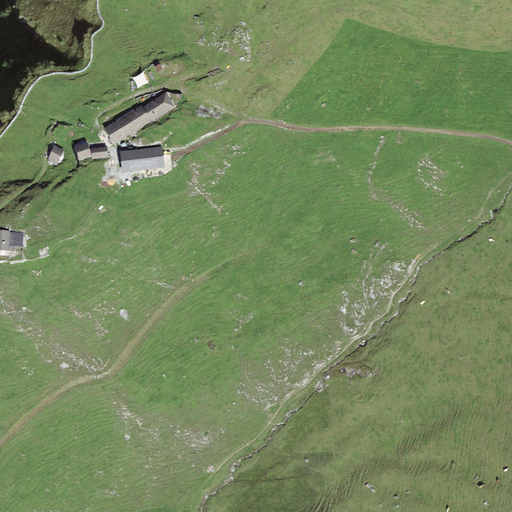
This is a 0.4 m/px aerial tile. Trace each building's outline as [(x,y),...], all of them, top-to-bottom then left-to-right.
[(133,132),(133,133),(175,107),(167,94),(142,110),(141,108),(104,131),(114,144),(133,132)] [(73,143),(80,161),(92,156),(85,139),(73,143)] [(55,146),(48,160),(58,165),(65,151),(55,146)] [(92,150),(93,159),(107,157),(106,148),(92,150)] [(163,168),(161,149),(121,154),(123,173),(140,171),(163,168)] [(55,180),(63,181),(65,167),(57,166),(55,180)] [(0,249),(14,250),(14,245),(24,245),(25,234),(0,232),(0,249)] [(0,281),(19,280),(18,271),(28,270),(27,258),(0,259),(0,281)]
